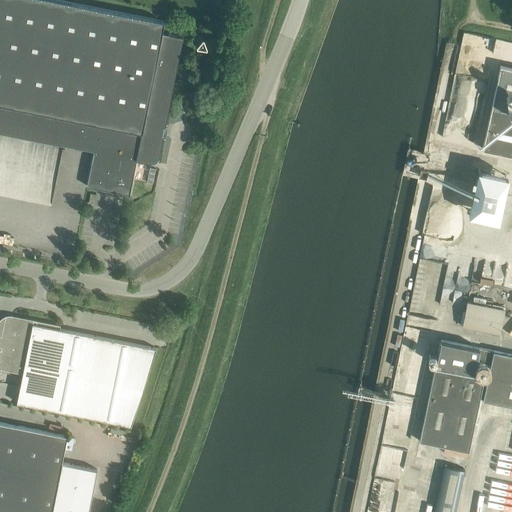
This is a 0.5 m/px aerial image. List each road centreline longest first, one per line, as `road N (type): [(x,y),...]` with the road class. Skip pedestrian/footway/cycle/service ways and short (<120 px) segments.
road 1 (unclassified): [(300,0),(209,222),(180,272),(159,286),(125,290),(0,263)]
road 2 (track): [(149,511),(210,346),(269,112),(262,96)]
